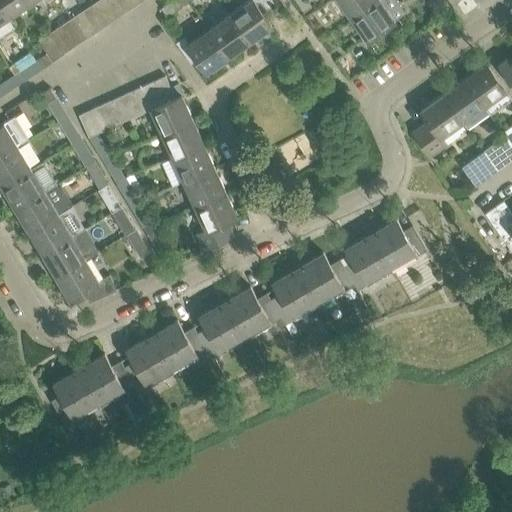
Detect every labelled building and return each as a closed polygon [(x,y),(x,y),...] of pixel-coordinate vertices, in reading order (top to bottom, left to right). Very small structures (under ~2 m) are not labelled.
[(27,0),(0,0),(0,7),(7,18),(29,3),(27,0)] [(108,24),(120,16),(109,0),(98,0),(94,3),(108,24)] [(109,0),(120,16),(130,9),(123,0),(109,0)] [(123,0),(130,9),(142,1),(141,0),(123,0)] [(172,0),(161,8),(166,16),(188,0),(172,0)] [(272,0),(248,0),(231,13),(250,41),(272,25),(262,12),(274,3),(272,0)] [(338,0),(351,18),(377,0),(338,0)] [(396,0),(377,0),(351,18),(367,40),(395,20),(394,20),(405,12),(396,0)] [(94,3),(84,10),(98,30),(108,24),(94,3)] [(0,7),(0,36),(14,27),(7,18),(0,7)] [(71,18),(85,38),(98,30),(84,10),(71,18)] [(231,13),(209,28),(229,56),(250,41),(231,13)] [(71,18),(49,33),(62,54),(85,38),(71,18)] [(184,36),(176,42),(191,63),(197,59),(206,72),(229,56),(209,28),(189,42),(184,36)] [(42,43),(48,52),(53,60),(62,54),(49,33),(39,39),(42,43)] [(43,67),(53,60),(48,52),(38,59),(43,67)] [(507,58),(498,64),(511,84),(511,62),(510,63),(507,58)] [(20,71),(18,72),(24,80),(43,67),(38,59),(20,71)] [(486,62),(464,77),(490,113),(511,98),(486,62)] [(10,78),(0,84),(0,92),(1,95),(20,82),(15,74),(10,78)] [(165,75),(154,80),(164,102),(175,97),(165,75)] [(464,77),(443,93),(463,121),(468,127),(488,113),(489,114),(490,113),(464,77)] [(154,80),(143,85),(153,107),(164,102),(154,80)] [(143,85),(133,90),(143,112),(150,108),(153,107),(143,85)] [(56,97),(50,87),(40,93),(46,103),(47,103),(56,97)] [(133,90),(122,95),(132,117),(143,112),(133,90)] [(428,120),(413,131),(430,155),(446,143),(441,136),(463,121),(443,93),(420,109),(428,120)] [(192,118),(181,94),(175,97),(164,102),(153,107),(150,108),(161,133),(192,118)] [(122,95),(111,100),(121,122),(132,117),(122,95)] [(56,97),(47,103),(58,121),(67,115),(56,97)] [(111,100),(101,105),(111,127),(121,122),(111,100)] [(101,105),(90,109),(100,132),(111,127),(101,105)] [(90,109),(79,114),(89,136),(97,133),(100,132),(90,109)] [(0,124),(0,156),(17,146),(17,145),(29,138),(15,115),(0,124)] [(67,115),(58,121),(72,144),(81,138),(67,115)] [(192,118),(161,133),(172,156),(204,143),(192,118)] [(97,133),(89,136),(103,159),(111,155),(97,133)] [(511,144),(505,135),(483,150),(497,170),(511,159),(511,144)] [(81,138),(72,144),(85,166),(94,161),(81,138)] [(204,143),(172,156),(183,181),(215,167),(204,143)] [(299,143),(283,150),(290,166),(306,159),(299,143)] [(17,146),(0,156),(0,182),(2,187),(43,162),(42,160),(31,168),(17,146)] [(461,166),(475,186),(497,170),(483,150),(461,166)] [(111,155),(103,159),(117,183),(125,177),(111,155)] [(94,161),(85,166),(99,189),(108,183),(94,161)] [(43,162),(2,187),(16,209),(45,191),(44,190),(56,183),(43,162)] [(215,167),(183,181),(194,204),(225,190),(215,167)] [(125,177),(117,183),(130,205),(139,200),(125,177)] [(122,206),(108,183),(99,189),(113,212),(122,206)] [(45,191),(16,209),(29,231),(68,208),(54,184),(44,190),(45,191)] [(225,190),(194,204),(205,228),(196,231),(204,249),(234,235),(227,220),(237,215),(225,190)] [(139,200),(130,205),(144,227),(153,223),(139,200)] [(511,212),(503,200),(485,213),(511,251),(511,212)] [(68,208),(29,231),(43,253),(72,236),(84,229),(70,206),(68,208)] [(122,206),(113,212),(126,234),(136,229),(122,206)] [(396,218),(372,232),(394,269),(418,256),(417,255),(427,249),(415,229),(406,235),(396,218)] [(153,223),(144,227),(159,251),(168,246),(153,223)] [(136,229),(126,234),(140,257),(149,252),(136,229)] [(355,264),(346,269),(358,289),(367,284),(367,285),(394,269),(372,232),(345,247),(355,264)] [(72,236),(43,253),(56,276),(86,259),(72,236)] [(323,252),(300,265),(322,303),(345,289),(354,284),(357,290),(358,289),(346,269),(342,263),(333,268),(323,252)] [(86,259),(56,276),(70,300),(99,282),(86,259)] [(322,303),(300,265),(273,281),(282,298),(273,303),(285,324),(285,323),(291,334),(297,331),(291,320),(294,318),(295,319),(322,303)] [(285,324),(273,303),(269,297),(259,302),(250,286),(224,300),(246,338),(272,323),(271,322),(275,321),(279,327),(285,324)] [(209,331),(200,337),(208,351),(212,357),(221,351),(222,352),(246,338),(224,300),(200,315),(209,331)] [(177,319),(152,334),(173,371),(199,357),(199,356),(208,351),(200,337),(196,330),(186,335),(177,319)] [(136,365),(127,370),(135,385),(139,391),(148,385),(149,386),(173,371),(152,334),(127,348),(136,365)] [(104,353),(79,368),(101,405),(126,391),(126,390),(135,385),(127,370),(124,364),(114,370),(104,353)] [(54,382),(60,394),(63,399),(54,404),(66,425),(75,419),(76,420),(101,405),(79,368),(54,382)] [(63,399),(60,394),(51,399),(54,404),(63,399)]
